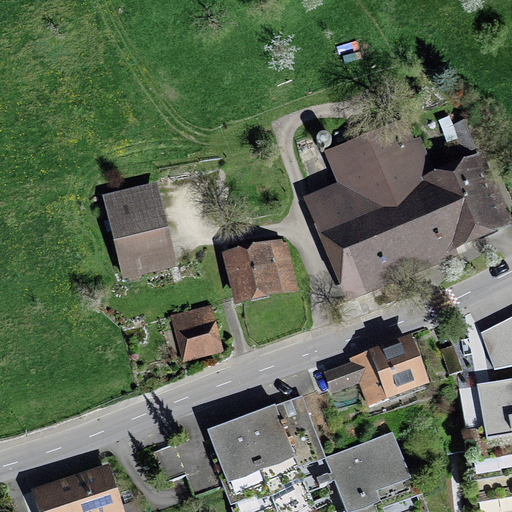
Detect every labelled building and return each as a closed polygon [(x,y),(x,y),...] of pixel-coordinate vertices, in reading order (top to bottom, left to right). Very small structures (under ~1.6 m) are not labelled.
[(473,120),(453,128),(462,152),(482,145),(473,120)] [(495,234),(475,176),(429,192),(408,132),(334,157),(346,194),(340,196),(322,203),(350,284),(495,234)] [(127,276),(170,266),(156,207),(112,217),(127,276)] [(239,296),(290,284),(281,244),(230,255),(239,296)] [(208,311),(176,319),(186,358),(218,349),(208,311)] [(511,368),(511,321),(480,339),(498,372),(511,368)] [(423,391),(407,345),(344,367),(360,413),(423,391)] [(511,511),(511,385),(460,396),(481,511),(511,511)] [(301,399),(208,434),(227,484),(237,511),(308,511),(295,476),(326,465),(343,511),(423,511),(393,430),(322,456),(301,399)] [(195,496),(227,484),(208,434),(154,454),(165,484),(188,475),(195,496)] [(120,511),(110,480),(37,503),(39,511),(120,511)]
